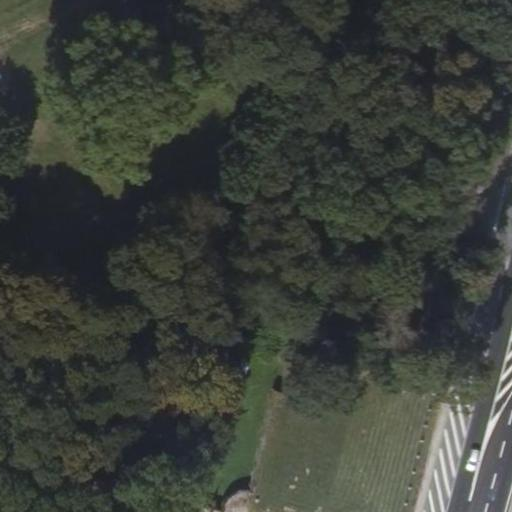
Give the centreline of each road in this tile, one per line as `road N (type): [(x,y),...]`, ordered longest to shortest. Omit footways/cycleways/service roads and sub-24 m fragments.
road 1 (unclassified): [(511,212),(489,384)]
road 2 (primary): [(489,384),(455,511)]
